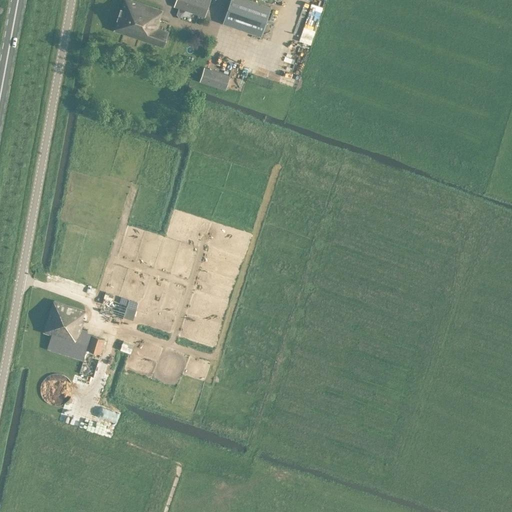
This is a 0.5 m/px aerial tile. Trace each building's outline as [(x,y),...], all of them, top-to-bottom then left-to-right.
[(123,0),(114,29),(163,46),(168,31),(158,27),(161,19),(159,19),(163,10),(134,0),(123,0)] [(191,11),(205,16),(210,0),(175,0),(174,5),(191,11)] [(229,0),(223,21),(261,33),(270,4),(256,0),(229,0)] [(290,30),(285,47),(290,48),(295,31),(290,30)] [(229,75),(203,67),(199,80),(225,88),(229,75)] [(100,311),(123,319),(129,304),(105,297),(100,311)] [(79,372),(94,377),(106,339),(89,333),(89,334),(81,332),(87,311),(53,300),(43,331),(51,334),(47,348),(83,359),(79,372)] [(72,388),(72,385),(71,382),(70,379),(68,377),(66,375),(63,373),(60,372),(57,372),(54,372),(51,372),(48,374),(46,376),(43,378),(42,381),(41,384),(40,387),(41,390),(41,393),(43,396),(45,399),(47,401),(50,402),(52,403),(55,404),(58,403),(61,403),(65,401),(67,399),(69,397),(71,394),(72,391),(72,388)]
